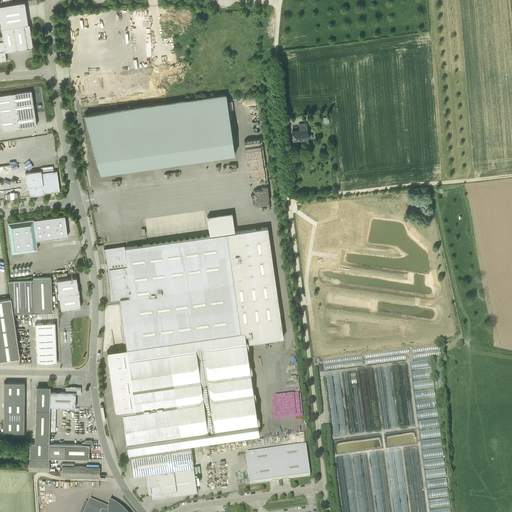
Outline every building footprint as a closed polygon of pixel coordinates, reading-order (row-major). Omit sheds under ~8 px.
[(24,2),(0,5),(0,19),(1,28),(15,26),(28,24),(26,24),(23,4),(25,3),(24,2)] [(28,24),(15,26),(19,47),(27,46),(27,47),(32,46),(32,47),(33,47),(29,24),(28,24)] [(15,26),(1,28),(5,51),(5,50),(10,50),(10,48),(19,47),(15,26)] [(31,90),(0,94),(0,122),(1,130),(36,125),(31,90)] [(234,154),(226,94),(84,114),(100,173),(180,161),(234,154)] [(255,98),(243,99),(244,107),(240,108),(244,142),(261,140),(255,98)] [(299,130),(292,130),(293,140),(308,139),(307,125),(299,125),(299,130)] [(60,191),(57,170),(41,172),(41,170),(25,172),(27,190),(29,190),(30,197),(44,195),(44,193),(60,191)] [(65,215),(57,216),(33,219),(33,218),(8,222),(12,252),(37,249),(36,240),(67,236),(65,220),(65,215)] [(259,434),(245,335),(248,335),(249,342),(283,337),(267,227),(125,247),(124,246),(104,249),(107,264),(107,269),(109,285),(110,301),(120,299),(126,348),(106,351),(115,413),(122,412),(128,453),(182,445),(259,434)] [(33,277),(33,280),(34,312),(52,312),(51,277),(33,277)] [(57,280),(61,309),(81,307),(79,295),(80,295),(79,289),(78,289),(77,277),(57,280)] [(13,313),(34,312),(33,280),(9,281),(13,313)] [(0,360),(20,357),(11,298),(0,299),(0,360)] [(57,362),(55,323),(35,323),(37,363),(57,362)] [(412,369),(431,366),(430,359),(411,362),(412,369)] [(432,369),(413,371),(413,379),(433,377),(432,369)] [(434,379),(414,380),(414,388),(434,387),(434,379)] [(4,382),(4,432),(24,433),(24,382),(4,382)] [(49,458),(49,444),(50,407),(50,391),(50,386),(39,386),(39,387),(37,389),(36,389),(35,443),(30,443),(30,457),(49,458)] [(66,392),(50,391),(50,407),(75,407),(75,394),(81,394),(81,387),(75,387),(75,388),(71,388),(71,387),(66,387),(66,392)] [(416,399),(436,396),(435,388),(415,391),(416,399)] [(419,418),(438,416),(436,398),(416,401),(417,410),(418,410),(419,418)] [(419,421),(420,428),(440,426),(439,418),(419,421)] [(421,438),(441,436),(440,428),(420,431),(421,438)] [(442,446),(442,439),(422,440),(422,447),(442,446)] [(84,444),(51,444),(49,444),(49,458),(89,459),(89,448),(91,448),(92,447),(92,441),(91,440),(85,440),(84,441),(84,444)] [(250,485),(289,479),(310,476),(305,446),(245,454),(250,485)] [(443,448),(423,450),(424,458),(444,456),(443,448)] [(174,470),(171,451),(131,457),(134,476),(147,474),(148,483),(150,483),(151,493),(149,493),(149,494),(151,493),(152,500),(173,497),(172,496),(197,492),(193,467),(174,470)] [(425,460),(425,468),(445,466),(444,458),(425,460)] [(29,460),(29,470),(49,471),(49,461),(29,460)] [(62,466),(62,476),(99,477),(100,467),(62,466)] [(446,468),(426,469),(427,478),(446,476),(446,468)] [(447,478),(427,479),(428,487),(448,486),(447,478)] [(449,488),(429,489),(429,497),(449,496),(449,488)] [(449,497),(430,500),(431,508),(451,505),(449,497)] [(108,508),(89,500),(84,511),(123,511),(122,511),(120,509),(119,508),(117,507),(116,506),(114,505),(112,504),(111,503),(109,502),(108,508)]
